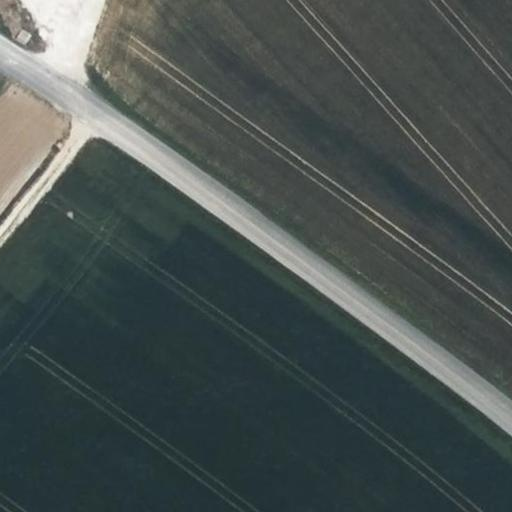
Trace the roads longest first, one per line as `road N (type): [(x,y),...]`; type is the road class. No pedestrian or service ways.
road 1 (tertiary): [(0,52),(100,115),(511,419)]
road 2 (track): [(0,236),(100,115)]
